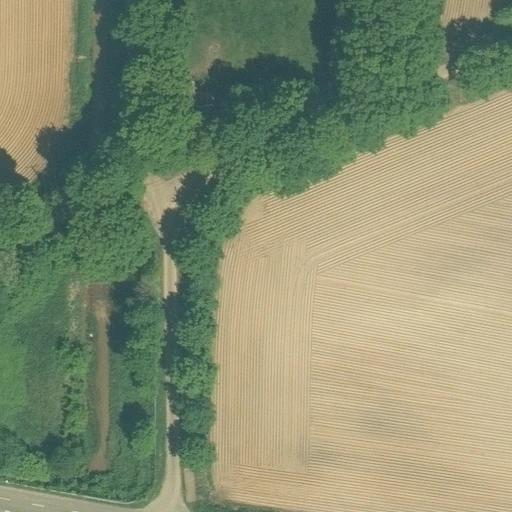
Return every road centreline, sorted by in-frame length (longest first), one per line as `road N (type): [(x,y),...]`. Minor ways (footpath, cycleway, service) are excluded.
road 1 (unclassified): [(170,511),(170,252),(185,199),(222,168),(511,46)]
road 2 (track): [(185,199),(134,0)]
road 3 (unknown): [(0,260),(107,220),(142,226)]
